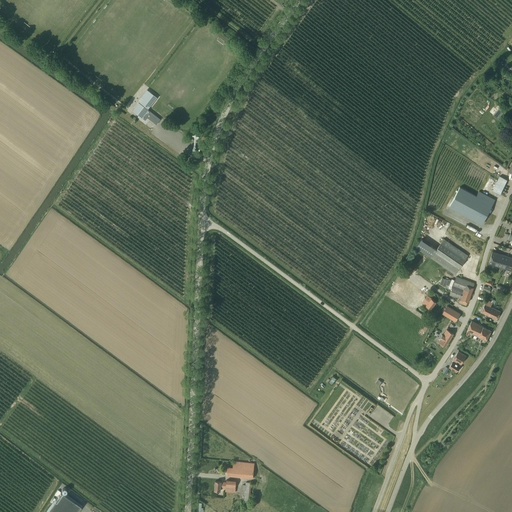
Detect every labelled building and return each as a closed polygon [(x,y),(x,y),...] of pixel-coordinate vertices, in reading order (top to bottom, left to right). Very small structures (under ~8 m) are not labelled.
[(157,97),(150,92),(141,103),(139,102),(133,110),(145,120),(147,117),(156,125),(161,119),(148,109),(157,97)] [(504,111),(499,108),(493,115),(498,119),(504,111)] [(507,180),(500,176),(493,191),(500,194),(507,180)] [(477,196),(460,187),(449,207),(482,224),(495,200),(479,191),(477,196)] [(444,238),(437,249),(421,239),(415,247),(431,258),(455,275),(468,255),(444,238)] [(511,257),(492,251),(488,263),(511,270),(511,257)] [(475,283),(457,276),(450,295),(460,299),(459,302),(466,305),(475,283)] [(494,281),(486,278),(484,283),(492,286),(494,281)] [(397,282),(391,290),(404,300),(417,309),(422,302),(426,305),(425,307),(428,309),(429,307),(431,309),(436,302),(431,298),(429,301),(425,298),(426,296),(413,286),(409,291),(407,293),(404,291),(405,290),(406,289),(404,288),(405,287),(403,286),(404,285),(398,280),(397,282)] [(496,301),(492,299),(491,301),(487,299),(481,311),(497,319),(501,311),(491,306),(493,303),(495,304),(496,301)] [(449,308),(445,315),(458,323),(462,316),(449,308)] [(491,330),(472,321),(467,330),(474,333),(473,334),(477,336),(478,335),(486,339),(491,330)] [(453,334),(447,330),(443,335),(442,335),(440,338),(441,338),(439,342),(445,346),(447,342),(448,343),(453,334)] [(461,365),(467,356),(459,351),(453,359),(454,360),(449,367),(456,372),(460,366),(456,363),(457,362),(461,365)] [(254,463),(234,461),(233,467),(228,467),(227,475),(253,478),(254,463)] [(221,488),(226,488),(225,492),(235,493),(236,481),(226,480),(226,482),(215,481),(214,490),(221,491),(221,488)] [(252,483),(246,482),(245,485),(243,485),(242,490),(243,490),(243,491),(245,492),(244,500),(244,507),(249,507),(252,483)] [(61,492),(58,490),(55,495),(57,497),(46,511),(77,511),(81,506),(61,492)]
